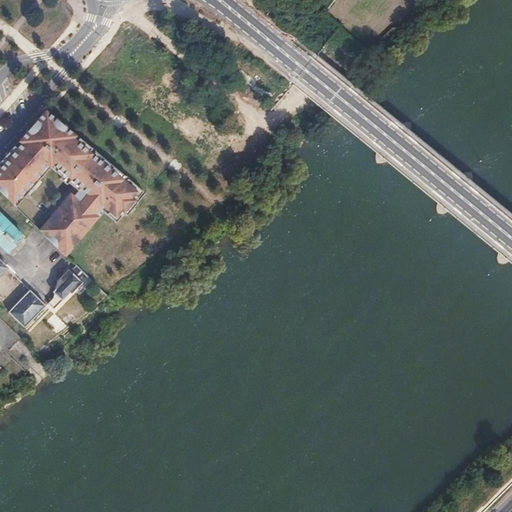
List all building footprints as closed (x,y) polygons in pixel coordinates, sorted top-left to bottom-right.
[(244,64),(239,70),(246,77),(244,79),(253,87),(260,79),(244,64)] [(260,79),(253,87),(262,96),(269,88),(260,79)] [(156,84),(145,98),(168,118),(179,105),(156,84)] [(169,119),(177,125),(188,110),(180,104),(169,119)] [(114,223),(137,197),(45,118),(17,150),(0,170),(0,197),(9,205),(45,164),(85,199),(79,206),(69,198),(37,235),(65,259),(103,214),(114,223)] [(195,151),(187,161),(199,171),(207,161),(195,151)] [(0,214),(0,246),(8,254),(24,238),(0,214)] [(54,298),(48,304),(54,309),(73,290),(75,292),(83,284),(68,270),(58,281),(54,298)] [(29,290),(7,312),(24,328),(45,307),(29,290)]
